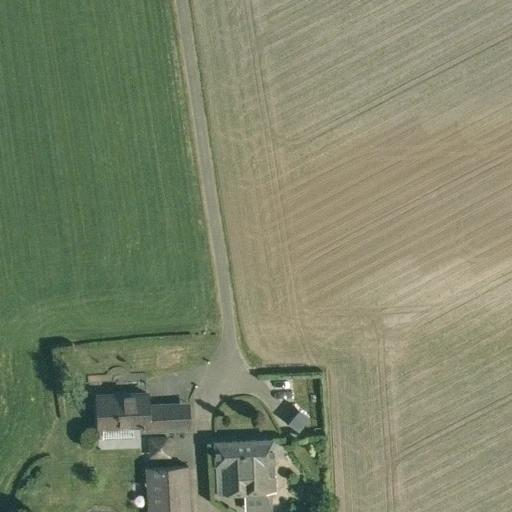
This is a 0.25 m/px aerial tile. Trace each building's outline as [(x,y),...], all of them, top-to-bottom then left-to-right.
[(86,371),(86,353),(68,353),(68,371),(86,371)] [(140,424),(141,430),(192,427),(191,402),(147,404),(146,392),(97,394),(98,425),(140,424)] [(298,429),(308,417),(293,405),(283,417),(298,429)] [(214,441),(217,493),(274,490),(272,438),(214,441)] [(146,467),(147,511),(189,511),(188,465),(146,467)]
